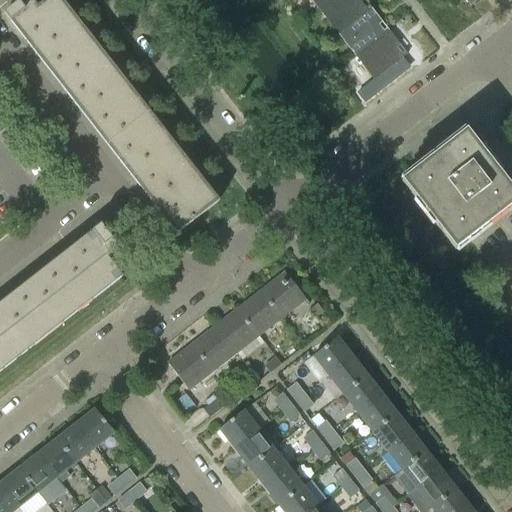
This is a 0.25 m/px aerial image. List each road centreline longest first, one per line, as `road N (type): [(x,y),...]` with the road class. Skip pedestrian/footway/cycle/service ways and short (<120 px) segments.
road 1 (residential): [(511,491),(289,206)]
road 2 (residential): [(0,278),(116,186),(190,284)]
road 3 (residential): [(289,206),(129,0)]
road 4 (residential): [(289,206),(487,50)]
road 5 (residential): [(221,511),(100,355)]
road 6 (residential): [(0,433),(100,355)]
road 7 (residential): [(190,284),(289,206)]
